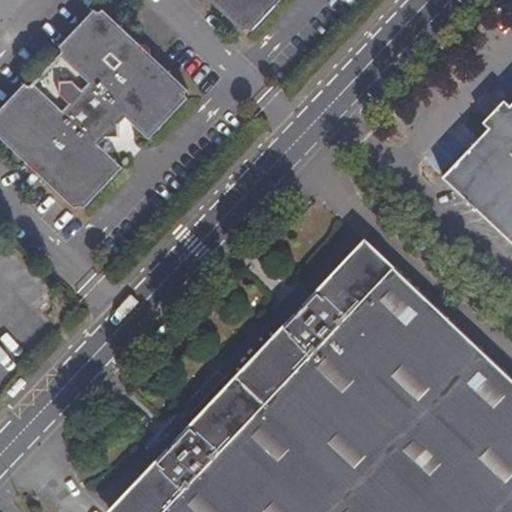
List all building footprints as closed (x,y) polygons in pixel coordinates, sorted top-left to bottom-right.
[(216,0),(251,34),(282,0),(216,0)] [(104,3),(64,45),(68,48),(34,83),(31,79),(0,111),(0,127),(86,210),(129,165),(107,143),(114,136),(116,138),(120,138),(124,137),(127,134),(128,131),(128,127),(126,123),(133,116),(155,137),(198,92),(104,3)] [(511,244),(511,107),(511,108),(506,102),(483,126),(490,132),(444,180),(511,244)] [(110,511),(111,511),(511,511),(511,378),(363,238),(310,295),(298,293),(282,311),(285,322),(185,430),(170,430),(154,447),(155,461),(110,511)] [(436,291),(511,361),(511,339),(446,280),(436,291)]
